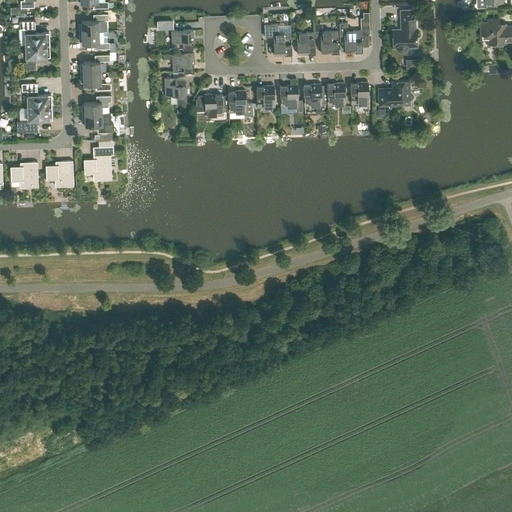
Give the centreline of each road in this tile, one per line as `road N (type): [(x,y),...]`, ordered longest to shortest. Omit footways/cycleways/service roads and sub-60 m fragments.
road 1 (unclassified): [(504,195),(216,285),(0,288)]
road 2 (residential): [(0,146),(64,142),(63,0)]
road 3 (residential): [(258,69),(363,66),(376,47),(374,0)]
road 4 (residential): [(258,69),(257,31),(247,20),(217,21),(208,30),(216,70)]
